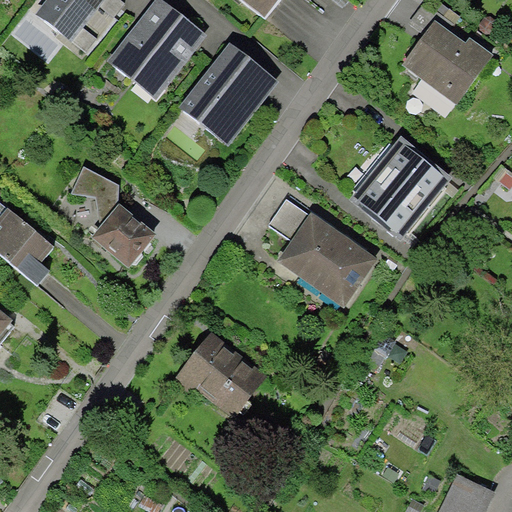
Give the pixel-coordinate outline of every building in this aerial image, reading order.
[(50,0),(38,16),(86,56),(126,4),(120,0),(50,0)] [(209,37),(162,0),(156,0),(107,58),(160,98),(209,37)] [(243,0),(269,20),(285,0),(243,0)] [(432,22),(398,68),(452,110),(492,57),(467,39),(462,45),(432,22)] [(231,45),(182,108),(232,147),(281,84),(231,45)] [(421,161),(396,141),(347,200),(372,221),(397,241),(446,182),(421,161)] [(85,169),(74,192),(97,198),(102,229),(96,239),(133,273),(159,237),(120,207),(120,186),(85,169)] [(374,262),(284,199),(266,225),(290,242),(275,263),(341,309),(374,262)] [(56,249),(0,203),(0,258),(40,292),(56,273),(44,263),(56,249)] [(0,340),(14,323),(0,312),(0,340)] [(267,379),(206,334),(172,380),(189,395),(193,391),(234,421),(267,379)] [(484,511),(493,495),(453,476),(436,511),(484,511)]
